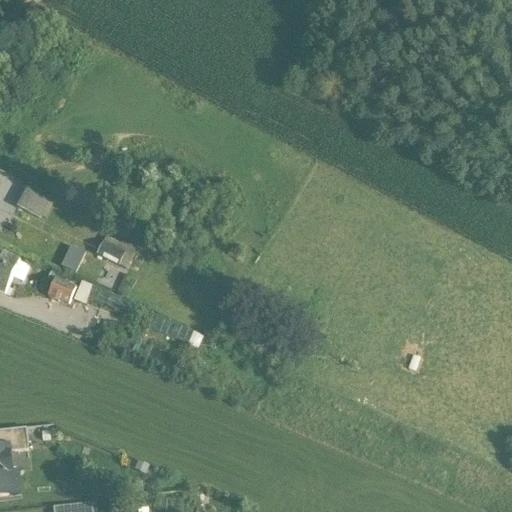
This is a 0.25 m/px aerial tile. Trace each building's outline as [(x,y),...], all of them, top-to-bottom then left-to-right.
[(51,200),(29,187),(17,209),(39,221),(51,200)] [(97,259),(121,269),(129,250),(105,240),(97,259)] [(20,264),(0,256),(0,296),(5,298),(20,264)] [(76,292),(55,283),(48,300),(69,309),(76,292)] [(96,291),(82,285),(75,304),(88,309),(96,291)] [(26,432),(0,434),(0,451),(8,451),(9,456),(29,454),(26,432)] [(0,451),(0,499),(9,499),(6,476),(11,476),(9,456),(8,451),(0,451)]
